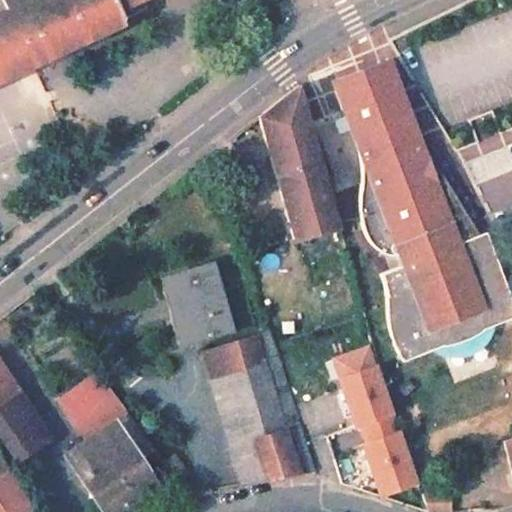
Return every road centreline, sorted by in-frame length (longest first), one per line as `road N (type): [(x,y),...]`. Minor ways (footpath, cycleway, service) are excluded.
road 1 (tertiary): [(0,279),(289,57),(402,0)]
road 2 (residential): [(239,511),(269,498),(363,511)]
